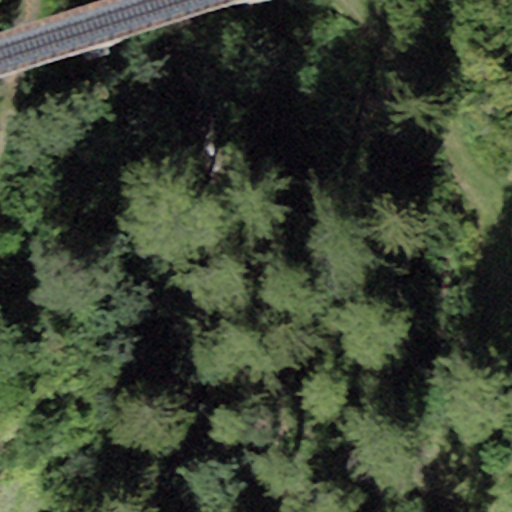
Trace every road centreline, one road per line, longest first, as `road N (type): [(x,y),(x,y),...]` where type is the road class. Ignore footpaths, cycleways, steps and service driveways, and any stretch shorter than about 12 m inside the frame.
road 1 (track): [(355,0),(468,158),(511,180)]
road 2 (track): [(0,121),(28,0)]
